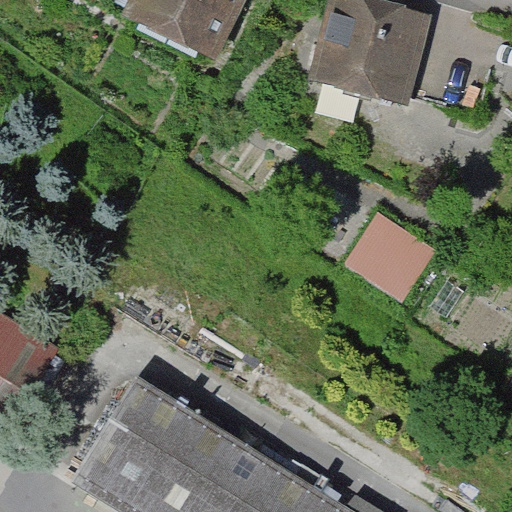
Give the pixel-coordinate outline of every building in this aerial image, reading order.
[(247,0),(139,0),(130,21),(217,63),(247,0)] [(438,22),(355,0),(338,0),(315,86),(413,112),(438,22)] [(345,267),(403,301),(435,248),(377,214),(345,267)] [(0,313),(0,445),(6,449),(65,354),(0,313)] [(343,511),(145,391),(81,495),(108,511),(343,511)]
